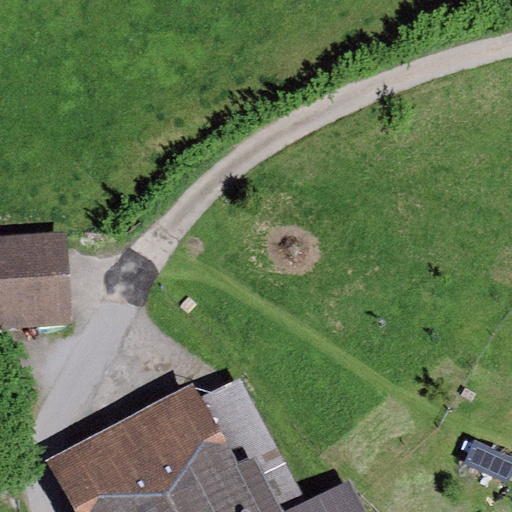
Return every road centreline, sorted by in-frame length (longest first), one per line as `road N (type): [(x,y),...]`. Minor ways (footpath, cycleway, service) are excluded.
road 1 (track): [(511,45),(350,100),(273,136),(158,249),(128,299),(127,343)]
road 2 (residential): [(52,511),(28,444),(127,343)]
